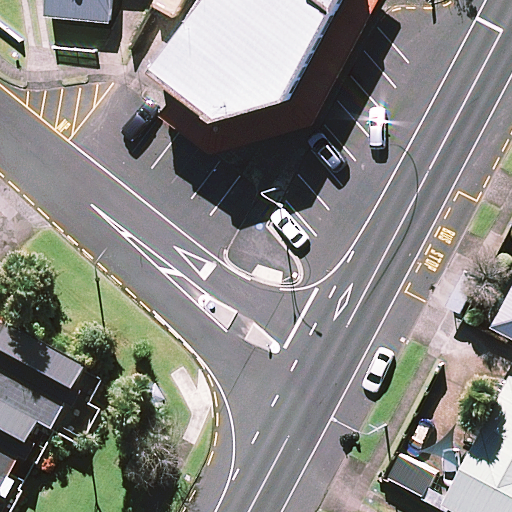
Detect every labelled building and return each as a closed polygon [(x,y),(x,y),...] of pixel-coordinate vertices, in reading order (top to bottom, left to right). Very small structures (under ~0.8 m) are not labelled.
[(46,0),(44,21),(120,21),(119,0),(46,0)] [(192,0),(165,0),(159,12),(180,24),(192,0)] [(227,0),(170,74),(239,124),(309,103),(364,0),(227,0)] [(511,303),(499,327),(511,333),(511,303)] [(88,371),(0,326),(0,498),(38,427),(56,435),(88,371)] [(511,511),(511,374),(505,371),(444,502),(465,511),(511,511)] [(444,470),(401,447),(385,476),(428,499),(444,470)]
